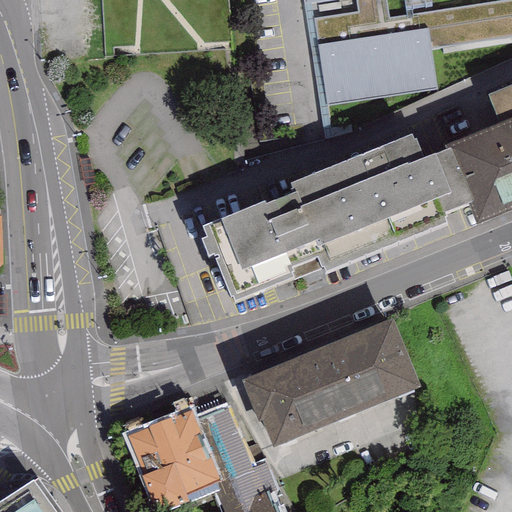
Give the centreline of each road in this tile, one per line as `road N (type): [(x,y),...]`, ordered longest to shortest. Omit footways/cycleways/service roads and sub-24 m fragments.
road 1 (residential): [(511,233),(178,369),(56,400)]
road 2 (trunk): [(195,0),(138,143),(0,410)]
road 3 (secondary): [(56,400),(47,214),(20,72),(0,14)]
